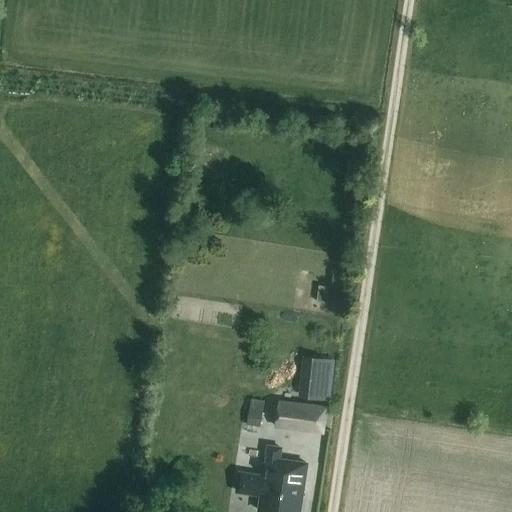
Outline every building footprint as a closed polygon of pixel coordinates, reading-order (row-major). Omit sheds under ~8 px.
[(328,303),(329,287),(319,286),(317,302),(328,303)] [(310,391),(329,393),(332,354),(314,353),(310,391)] [(322,432),(325,407),(279,401),(275,425),(322,432)] [(263,403),(251,402),(247,425),(250,426),(259,427),(263,403)] [(298,511),(306,463),(278,458),(280,447),(267,445),(266,457),(263,478),(238,474),(236,491),(261,494),(257,511),(298,511)]
